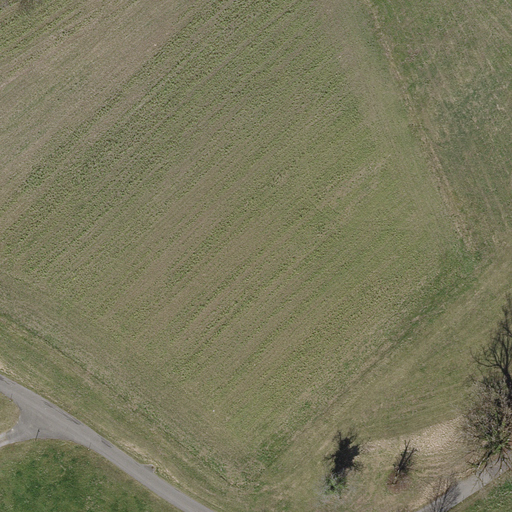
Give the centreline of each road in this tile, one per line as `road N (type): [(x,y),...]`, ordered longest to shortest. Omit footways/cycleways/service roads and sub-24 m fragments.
road 1 (unclassified): [(57,415),(199,511)]
road 2 (track): [(0,384),(57,415),(0,441)]
